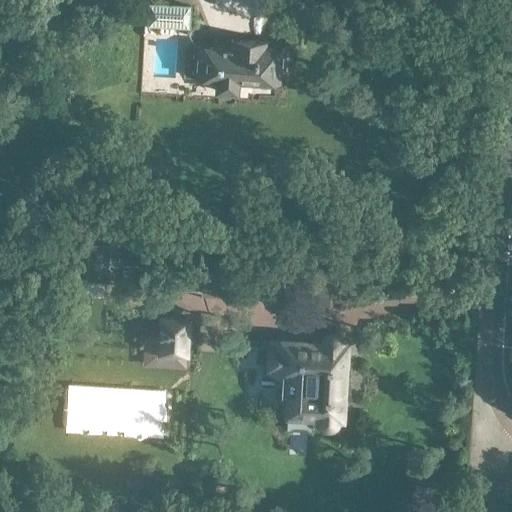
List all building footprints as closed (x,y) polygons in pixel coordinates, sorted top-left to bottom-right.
[(147,26),(189,28),(190,5),(148,3),(147,26)] [(229,48),(195,45),(185,45),(184,76),(216,78),(215,90),(236,92),(237,82),(245,83),(248,81),(281,83),(284,45),(268,43),(268,42),(230,39),(229,48)] [(109,245),(89,244),(87,281),(107,282),(109,245)] [(131,385),(152,386),(154,354),(188,356),(191,315),(158,314),(156,349),(133,348),(133,357),(132,357),(131,385)] [(268,373),(264,374),(262,376),(260,379),(259,381),(259,385),(260,387),(261,388),(263,390),(266,391),(288,392),(287,413),(316,415),(317,421),(318,422),(319,424),(320,426),(322,427),(325,427),(327,428),(330,428),(332,427),(334,426),(337,423),(338,421),(339,417),(341,417),(342,394),(336,394),(337,390),(349,391),(350,372),(338,371),(338,365),(344,366),(345,343),(343,343),(343,339),(341,335),(340,334),(338,333),(333,332),(331,332),(327,333),(325,334),(322,336),(322,338),(321,341),(270,338),(268,373)]
